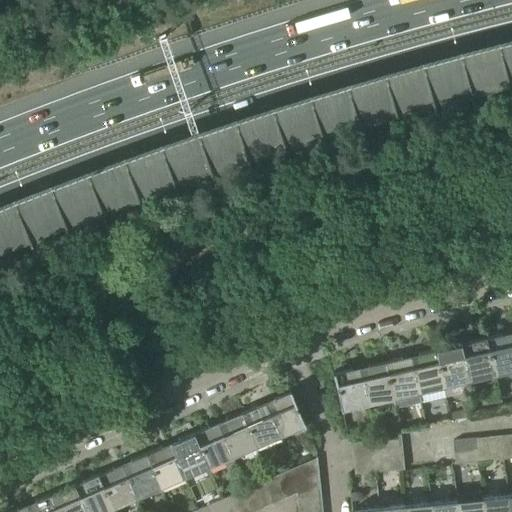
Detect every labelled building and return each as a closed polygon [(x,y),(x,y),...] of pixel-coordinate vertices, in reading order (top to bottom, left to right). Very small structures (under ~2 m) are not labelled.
[(511,40),(414,66),(303,98),(190,134),(97,170),(0,209),(0,254),(30,242),(65,228),(101,213),(139,200),(175,187),(211,175),(248,162),(285,149),(322,139),(360,127),(396,117),(434,106),(472,96),(509,86),(511,85),(511,40)] [(494,375),(511,371),(511,337),(511,333),(501,335),(485,339),(494,375)] [(470,342),(460,344),(469,381),(494,375),(485,339),(470,343),(470,342)] [(443,387),(469,381),(460,344),(450,347),(435,351),(443,387)] [(420,354),(409,356),(418,393),(420,402),(445,396),(443,387),(435,351),(420,354)] [(392,399),(394,408),(420,402),(418,393),(409,356),(399,358),(400,359),(384,363),(392,399)] [(369,366),(359,368),(367,404),(392,399),(384,363),(369,366)] [(367,404),(359,368),(349,370),(349,371),(334,374),(334,373),(332,374),(333,379),(333,378),(340,407),(339,407),(340,411),(343,411),(342,410),(367,404)] [(265,403),(279,437),(302,427),(303,428),(305,427),(303,422),(302,423),(291,397),(292,396),(290,392),(288,392),(288,393),(274,399),(265,403)] [(255,447),(279,437),(265,403),(255,407),(241,414),(255,447)] [(452,412),(454,421),(465,418),(463,410),(452,412)] [(231,457),(255,447),(241,414),(226,420),(226,419),(217,423),(231,457)] [(208,467),(231,457),(217,423),(207,427),(208,428),(193,434),(208,467)] [(377,455),(402,452),(400,433),(375,439),(377,455)] [(184,478),(208,467),(193,434),(179,440),(169,444),(184,478)] [(504,459),(511,458),(511,434),(502,436),(504,459)] [(492,461),(504,459),(502,436),(490,437),(492,461)] [(480,462),(492,461),(490,437),(478,438),(479,450),(480,462)] [(455,453),(479,450),(478,438),(453,441),(455,453)] [(377,456),(377,455),(375,439),(351,445),(352,459),(377,456)] [(160,488),(184,478),(169,444),(160,448),(146,455),(160,488)] [(456,464),(480,462),(479,450),(455,453),(456,464)] [(377,455),(377,456),(379,472),(404,470),(402,452),(377,455)] [(136,498),(160,488),(146,455),(131,461),(131,460),(121,464),(136,498)] [(354,475),(379,472),(377,456),(352,459),(354,475)] [(295,480),(320,478),(318,458),(293,469),(294,471),(295,480)] [(113,508),(136,498),(121,464),(113,468),(113,469),(98,475),(113,508)] [(296,492),(295,480),(294,471),(293,469),(275,477),(285,499),(296,494),(296,492)] [(83,481),(74,485),(85,511),(114,511),(113,508),(98,475),(83,481)] [(273,504),(285,499),(275,477),(269,479),(264,482),(273,504)] [(296,492),(321,490),(320,478),(295,480),(296,492)] [(262,508),(273,504),(264,482),(252,487),(262,508)] [(57,511),(85,511),(74,485),(64,489),(64,490),(50,496),(57,511)] [(249,511),(253,511),(262,508),(252,487),(245,490),(241,492),(249,511)] [(297,505),(322,502),(321,490),(296,492),(296,494),(297,505)] [(236,511),(249,511),(241,492),(230,497),(236,511)] [(509,511),(507,495),(482,498),(483,511),(509,511)] [(28,511),(57,511),(50,496),(36,502),(35,501),(26,505),(28,511)] [(222,511),(236,511),(230,497),(222,500),(218,502),(222,511)] [(483,511),(482,498),(456,500),(456,511),(483,511)] [(456,511),(456,500),(430,503),(430,511),(456,511)] [(208,511),(222,511),(218,502),(206,507),(208,511)] [(297,511),(322,511),(322,502),(297,505),(297,511)] [(430,511),(430,503),(404,506),(404,511),(430,511)]
